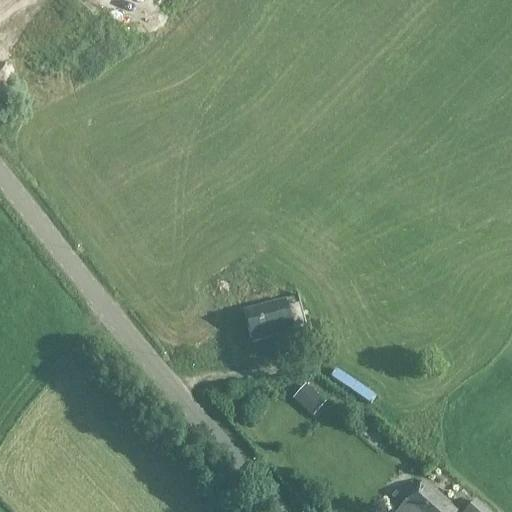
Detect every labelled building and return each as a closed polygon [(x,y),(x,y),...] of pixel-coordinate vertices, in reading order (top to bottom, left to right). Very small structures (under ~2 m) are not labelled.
[(384,276),(402,278),(407,238),(374,234),(373,244),(387,246),(384,276)] [(296,299),(283,302),(243,314),(251,345),(304,330),(308,342),(328,336),(387,320),(365,240),(285,261),(296,299)] [(419,309),(457,303),(455,289),(417,294),(419,309)] [(429,329),(432,349),(457,346),(455,326),(429,329)] [(389,352),(327,365),(332,391),(377,382),(395,378),(389,352)] [(331,422),(342,409),(313,382),(302,395),(295,388),(278,407),(299,426),(315,408),(331,422)] [(398,511),(456,511),(457,511),(424,483),(398,511)] [(485,511),(475,503),(466,511),(485,511)]
